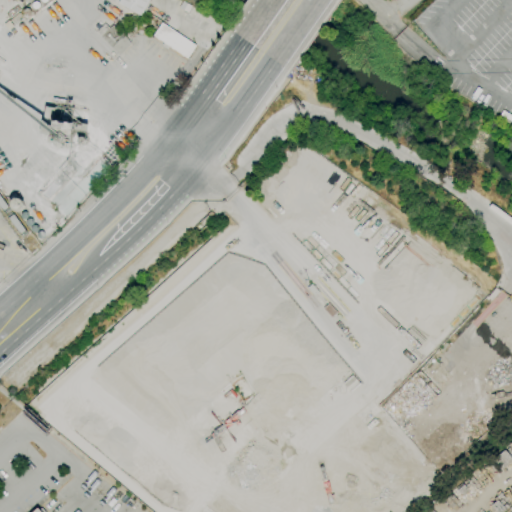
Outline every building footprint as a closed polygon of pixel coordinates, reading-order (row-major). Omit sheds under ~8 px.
[(149,0),(141,16),(118,3),(120,0),(149,0)] [(188,13),(179,7),(183,0),(192,6),(188,13)] [(19,13),(4,25),(9,31),(16,26),(21,32),(29,25),(19,13)] [(119,55),(101,37),(96,32),(105,23),(109,28),(113,24),(124,35),(130,44),(119,55)] [(187,59),(169,46),(167,49),(161,46),(163,43),(153,36),(162,23),(196,46),(187,59)] [(72,144),(52,141),(52,136),(40,134),(42,120),(43,120),(47,96),(74,100),(70,121),(88,124),(87,132),(74,130),(72,144)] [(85,135),(77,139),(79,145),(88,141),(85,135)] [(18,211),(20,210),(22,209),(24,206),(24,204),(23,201),(22,199),(19,198),(17,197),(14,198),(12,200),(11,202),(10,205),(11,207),(13,210),(15,211),(18,211)] [(34,233),(36,233),(37,232),(38,231),(39,230),(38,228),(38,226),(36,225),(35,225),(33,225),(32,226),(31,227),(30,229),(30,230),(31,232),(32,233),(34,233)] [(39,239),(41,239),(43,239),(44,238),(45,237),(45,235),(45,234),(44,232),(43,231),(41,231),(39,231),(38,232),(37,234),(37,235),(37,237),(38,238),(39,239)] [(440,390),(428,378),(428,377),(421,370),(432,358),(440,366),(441,366),(454,378),(448,384),(446,383),(440,390)]
